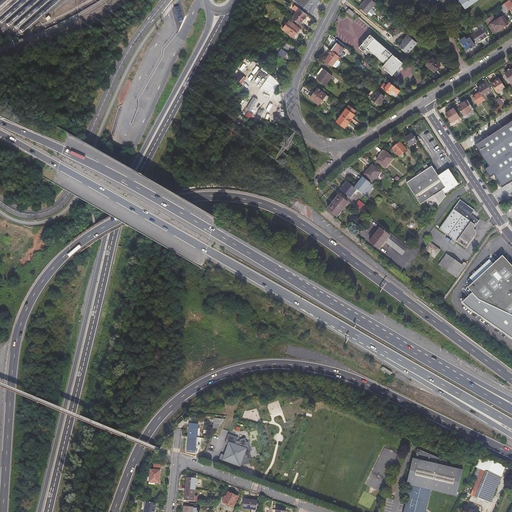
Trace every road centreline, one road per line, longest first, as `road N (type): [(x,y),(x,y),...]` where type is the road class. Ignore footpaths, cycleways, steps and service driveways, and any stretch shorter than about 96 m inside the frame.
road 1 (motorway): [(511,378),(281,212),(218,196),(165,201),(79,242),(32,297),(12,371),(2,511)]
road 2 (motorway): [(471,385),(211,230),(0,121)]
road 3 (motorway): [(209,8),(207,31),(105,235),(38,511)]
road 4 (motorway): [(50,500),(112,237),(228,7)]
road 5 (motorway): [(113,511),(142,440),(169,407),(209,379),(263,364),(313,367),(365,383),(511,453)]
road 6 (motorway): [(0,133),(380,349)]
road 7 (residential): [(336,146),(300,129),(290,98),(334,0)]
road 8 (unclassified): [(511,237),(422,103)]
road 9 (motorway): [(380,349),(511,434)]
road 10 (motorway): [(380,349),(511,423)]
road 11 (residential): [(176,459),(302,505)]
